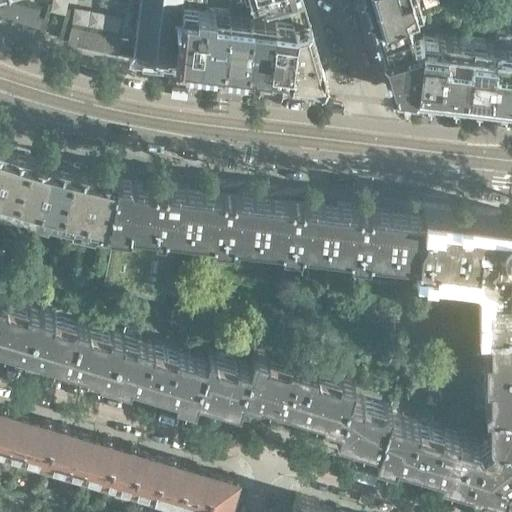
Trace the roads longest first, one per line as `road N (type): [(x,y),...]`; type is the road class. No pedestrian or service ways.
road 1 (tertiary): [(0,94),(98,125),(298,161),(511,184)]
road 2 (tertiary): [(371,125),(112,88),(0,51)]
road 3 (residential): [(0,380),(266,460)]
road 4 (residential): [(439,511),(266,460)]
road 5 (tertiary): [(511,137),(371,125)]
road 6 (residential): [(371,125),(338,0)]
